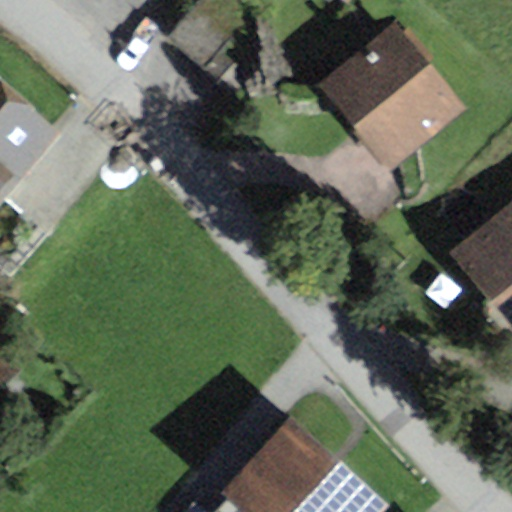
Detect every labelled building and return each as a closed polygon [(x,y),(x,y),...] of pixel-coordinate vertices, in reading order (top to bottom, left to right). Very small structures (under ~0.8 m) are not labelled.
[(228,0),(195,0),(167,34),(206,66),(248,16),(228,0)] [(462,108),(412,49),(335,115),(385,174),(462,108)] [(207,73),(231,95),(248,77),(224,55),(207,73)] [(0,203),(59,133),(0,84),(0,203)] [(511,198),(450,247),(511,326),(511,198)] [(0,344),(0,343),(0,382),(8,389),(27,365),(0,344)] [(384,511),(388,508),(294,425),(217,511),(384,511)]
